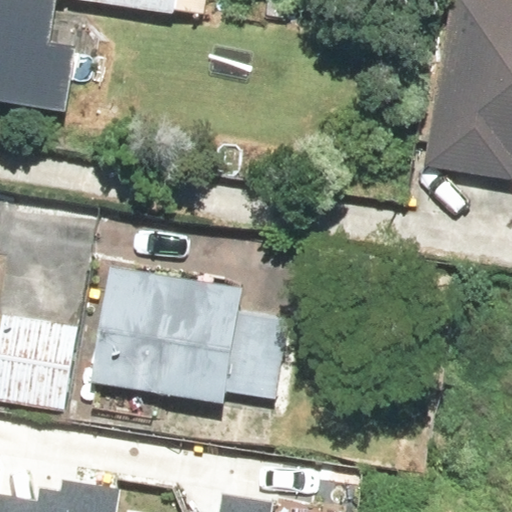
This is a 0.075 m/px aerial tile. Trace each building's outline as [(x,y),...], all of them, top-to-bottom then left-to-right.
[(0,0),(0,99),(80,108),(89,33),(68,31),(71,4),(209,19),(211,0),(0,0)] [(511,0),(482,0),(472,69),(445,65),(428,174),(511,187),(511,0)] [(258,286),(119,270),(106,386),(246,400),(258,286)] [(88,329),(9,318),(0,380),(0,405),(75,417),(88,329)] [(355,336),(290,330),(283,406),(348,412),(355,336)] [(3,494),(0,511),(122,511),(128,482),(66,471),(63,489),(44,485),(42,501),(3,494)] [(198,506),(196,511),(288,511),(291,496),(222,486),(219,509),(198,506)]
